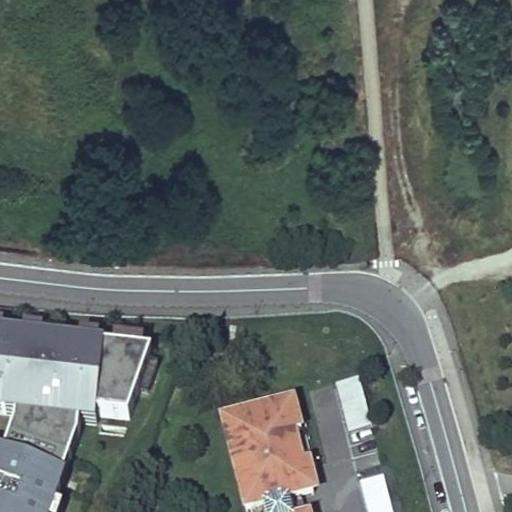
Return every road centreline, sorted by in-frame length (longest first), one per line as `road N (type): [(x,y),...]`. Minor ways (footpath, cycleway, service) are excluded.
road 1 (unclassified): [(0,278),(376,297),(406,327),(427,373),(465,511)]
road 2 (track): [(392,309),(447,273),(511,251)]
